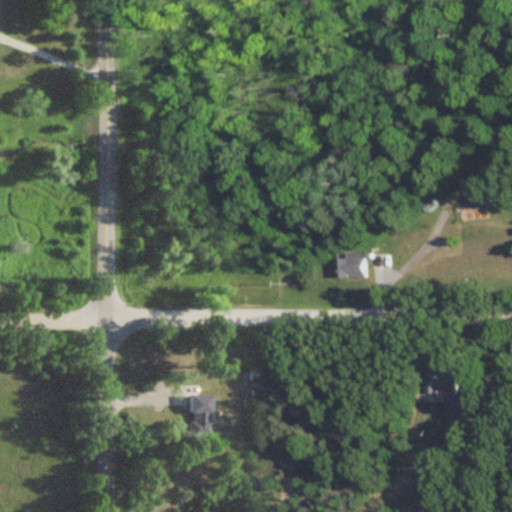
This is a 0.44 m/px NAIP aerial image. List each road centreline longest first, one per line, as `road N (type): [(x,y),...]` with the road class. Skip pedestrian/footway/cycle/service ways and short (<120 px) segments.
road 1 (residential): [(0,320),(511,315)]
road 2 (residential): [(105,0),(106,511)]
